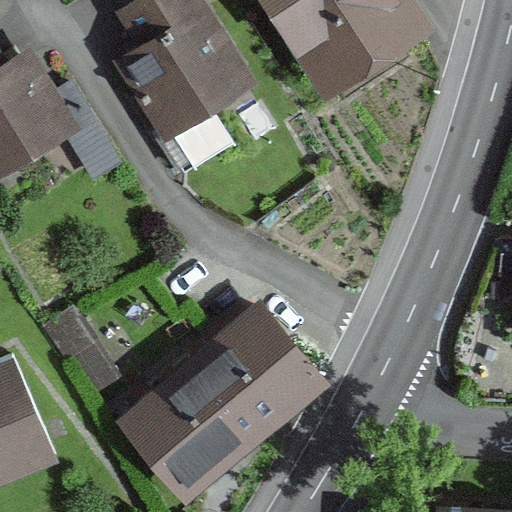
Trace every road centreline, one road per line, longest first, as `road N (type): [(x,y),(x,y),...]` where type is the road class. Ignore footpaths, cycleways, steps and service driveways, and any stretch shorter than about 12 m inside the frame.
road 1 (tertiary): [(362,418),(490,45),(498,0)]
road 2 (residential): [(511,429),(362,418)]
